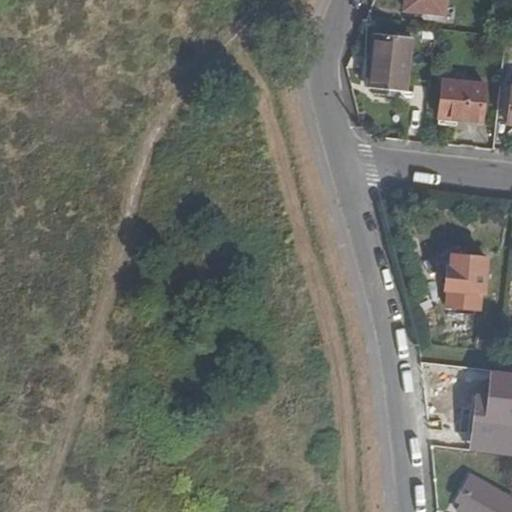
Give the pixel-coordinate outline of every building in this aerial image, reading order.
[(447,0),(408,0),(407,12),(446,15),(447,0)] [(438,33),(425,32),(423,42),(436,44),(438,33)] [(412,39),(375,36),(370,88),(406,92),(412,39)] [(486,87),(445,82),(441,126),(461,128),(462,122),(482,124),(486,87)] [(492,253),(451,249),(445,306),(481,310),(483,291),(488,291),(492,253)] [(511,400),(478,396),(474,434),(511,438),(511,400)] [(457,511),(511,511),(511,503),(469,479),(456,501),(462,505),(457,511)]
